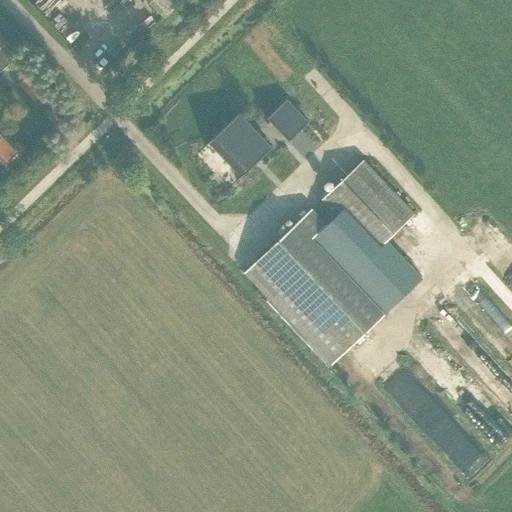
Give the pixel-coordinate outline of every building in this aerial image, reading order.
[(146,0),(164,18),(181,0),(146,0)] [(286,99),(266,118),(288,141),(308,122),(286,99)] [(207,143),(239,177),(272,148),(238,113),(204,147),(207,143)] [(0,167),(16,152),(0,135),(0,167)] [(413,214),(363,161),(321,200),(336,216),(326,226),(311,210),(245,273),(330,364),(421,278),(385,240),(413,214)] [(477,221),(499,245),(511,233),(511,231),(492,208),(477,221)] [(511,265),(511,243),(501,256),(511,265)] [(431,406),(427,410),(471,458),(487,443),(437,389),(425,400),(431,406)]
